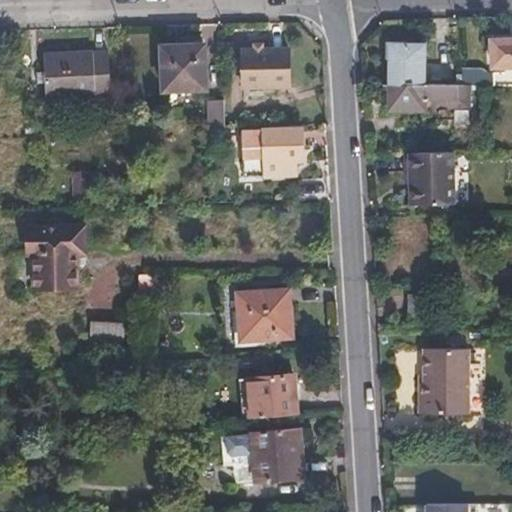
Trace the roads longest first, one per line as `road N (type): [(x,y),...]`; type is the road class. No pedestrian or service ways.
road 1 (residential): [(332,0),(345,94),(370,511)]
road 2 (residential): [(0,8),(307,0)]
